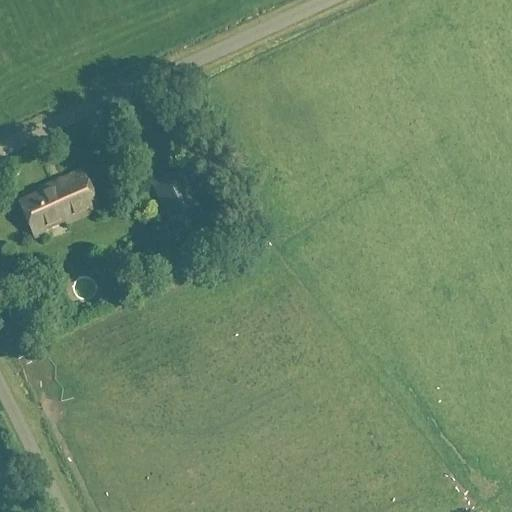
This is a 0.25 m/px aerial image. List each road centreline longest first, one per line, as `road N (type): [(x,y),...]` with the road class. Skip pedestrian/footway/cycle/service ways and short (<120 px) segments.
road 1 (unclassified): [(330,0),(0,153)]
road 2 (unclassified): [(55,511),(0,398)]
